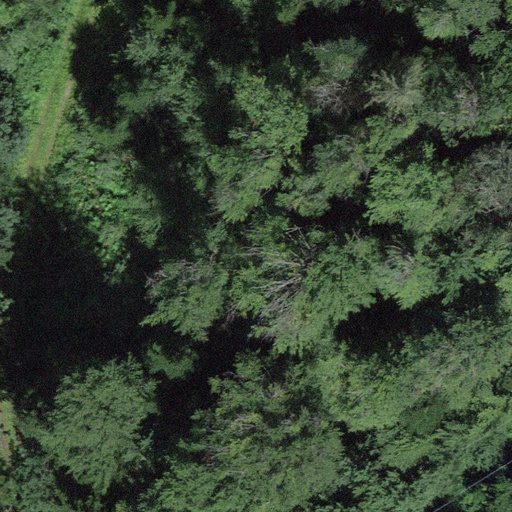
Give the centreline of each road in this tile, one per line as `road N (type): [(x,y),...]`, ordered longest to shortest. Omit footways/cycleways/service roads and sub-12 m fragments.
road 1 (track): [(86,0),(15,237),(0,382)]
road 2 (track): [(0,391),(20,511)]
